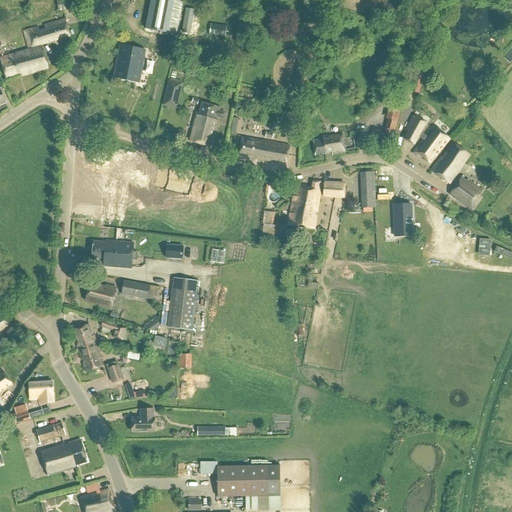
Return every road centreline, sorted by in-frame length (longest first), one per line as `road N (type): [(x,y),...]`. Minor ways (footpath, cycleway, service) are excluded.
road 1 (residential): [(72,114),(270,173),(375,158),(437,192)]
road 2 (unclassified): [(56,329),(72,114)]
road 3 (tertiary): [(129,511),(55,355),(56,329)]
